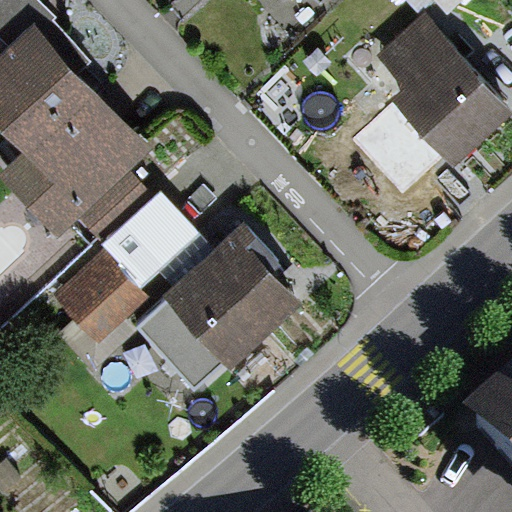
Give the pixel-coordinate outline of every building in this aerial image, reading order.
[(0,0),(0,29),(6,35),(31,11),(44,0),(0,0)] [(413,0),(422,9),(428,3),(431,0),(413,0)] [(391,100),(418,128),(429,118),(458,150),(511,100),(511,93),(428,3),(422,9),(379,48),(406,77),(394,88),(399,93),(391,100)] [(6,35),(0,41),(0,109),(27,138),(5,159),(63,221),(151,137),(31,11),(6,35)] [(133,165),(83,211),(102,232),(153,185),(133,165)] [(171,289),(140,318),(196,379),(227,350),(231,355),(301,292),(245,231),(255,222),(243,209),(164,281),(171,289)] [(103,241),(57,288),(103,333),(149,286),(103,241)] [(511,370),(461,414),(511,473),(511,370)]
